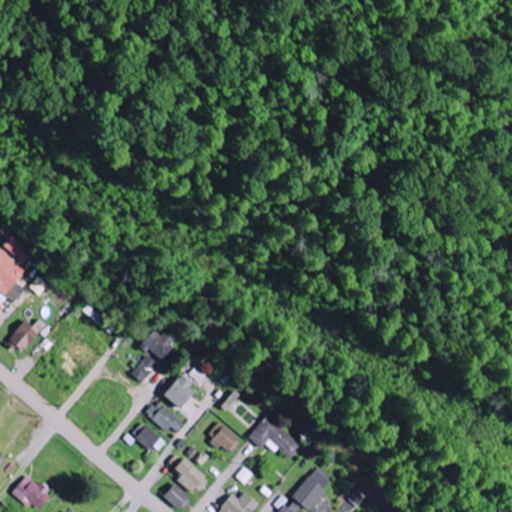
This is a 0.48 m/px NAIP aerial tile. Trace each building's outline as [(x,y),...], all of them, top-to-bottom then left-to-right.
[(4,246),(24,264),(33,254),(13,236),(4,246)] [(23,269),(0,249),(0,306),(5,300),(1,296),(23,269)] [(22,289),(13,281),(2,295),(12,303),(22,289)] [(45,326),(38,319),(30,326),(24,320),(6,339),(19,352),(45,326)] [(161,336),(154,330),(140,344),(158,361),(177,340),(167,330),(161,336)] [(157,364),(147,355),(130,374),(140,383),(157,364)] [(189,375),(201,382),(205,375),(194,368),(189,375)] [(161,397),(177,409),(194,386),(177,374),(161,397)] [(149,419),(165,432),(169,427),(176,433),(184,424),(160,405),(149,419)] [(247,437),(261,449),(269,440),(290,459),(302,447),(267,415),(247,437)] [(238,439),(218,421),(204,437),(218,449),(221,445),(228,451),(238,439)] [(133,435),(153,454),(163,442),(143,424),(133,435)] [(196,495),(208,479),(179,456),(169,469),(178,476),(175,479),(196,495)] [(307,511),(333,479),(316,466),(291,498),(307,511)] [(235,477),(244,485),(253,476),(244,467),(235,477)] [(33,511),(48,496),(26,474),(10,490),(33,511)] [(161,495),(179,511),(190,500),(172,483),(161,495)] [(215,511),(250,511),(258,504),(244,492),(237,499),(231,494),(215,511)] [(296,511),(300,508),(291,500),(279,511),(296,511)]
